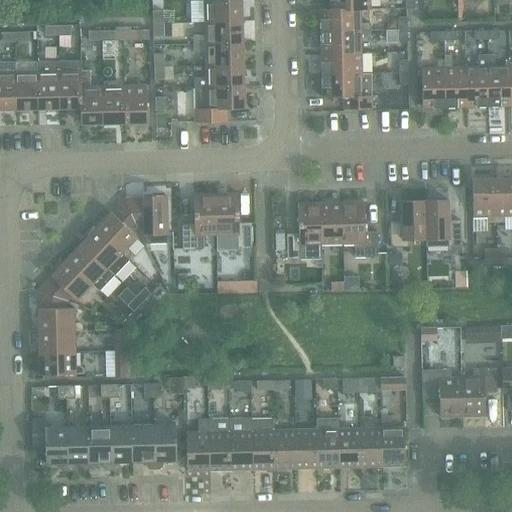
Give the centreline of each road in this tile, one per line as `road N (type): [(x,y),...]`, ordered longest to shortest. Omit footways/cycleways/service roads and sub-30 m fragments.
road 1 (residential): [(6,196),(5,168),(286,152)]
road 2 (residential): [(11,457),(6,196)]
road 3 (residential): [(286,152),(511,150)]
road 4 (residential): [(241,511),(424,509)]
road 5 (residential): [(286,152),(283,0)]
road 6 (residential): [(424,509),(424,446),(511,443)]
